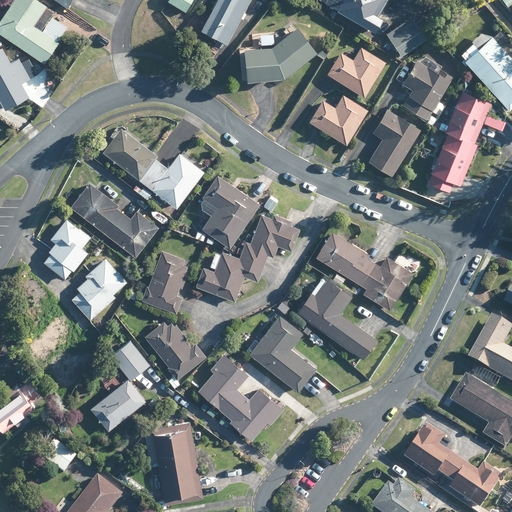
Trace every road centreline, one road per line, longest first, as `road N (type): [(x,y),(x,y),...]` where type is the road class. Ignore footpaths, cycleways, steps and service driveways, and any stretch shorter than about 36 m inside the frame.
road 1 (residential): [(133,92),(201,102),(292,168),(473,245)]
road 2 (residential): [(390,401),(319,425),(264,496),(264,511)]
road 3 (residential): [(390,401),(473,245)]
road 4 (residential): [(312,511),(390,401)]
road 5 (residential): [(3,258),(50,141)]
